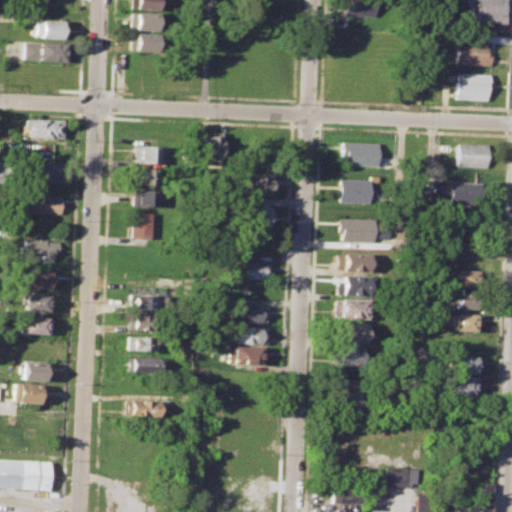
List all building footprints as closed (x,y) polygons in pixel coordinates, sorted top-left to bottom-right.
[(127,0),(155,0),(155,8),(127,7),(127,0)] [(343,0),(371,0),(371,15),(342,13),(343,0)] [(460,0),(499,0),(499,22),(460,21),(460,0)] [(128,10),(155,12),(154,30),(127,28),(128,10)] [(33,19),(63,21),(62,38),(33,36),(33,19)] [(127,32),(155,33),(155,50),(126,49),(127,32)] [(454,40),(484,41),(484,50),(488,50),(488,64),(453,63),(454,40)] [(19,41),(62,44),(61,61),(19,59),(19,41)] [(453,72),(486,73),(485,101),(452,99),(453,72)] [(22,117),(60,119),(59,137),(26,136),(27,127),(22,127),(22,117)] [(200,130),(220,131),(219,161),(200,160),(200,130)] [(338,142),(373,142),(372,166),(342,165),(343,156),(338,156),(338,142)] [(454,143),(485,144),(484,167),(453,166),(454,143)] [(132,145),(158,146),(157,164),(131,162),(132,145)] [(23,161),(57,163),(56,181),(22,179),(23,161)] [(130,167),(156,168),(155,184),(129,183),(130,167)] [(240,175),(272,176),(271,194),(240,192),(240,175)] [(337,177),(367,178),(367,202),(336,201),(337,177)] [(446,181),(478,182),(478,205),(446,204),(446,181)] [(18,189),(47,190),(46,196),(56,197),(55,212),(17,210),(18,189)] [(129,189),(155,190),(154,206),(128,204),(129,189)] [(236,203),(265,204),(265,213),(270,213),(270,220),(264,220),(264,224),(236,223),(236,203)] [(127,211),(147,212),(146,237),(126,237),(127,211)] [(335,217),(371,218),(371,241),(339,241),(339,233),(335,232),(335,217)] [(236,228),(264,230),(263,244),(235,242),(236,228)] [(19,239),(55,241),(54,252),(48,251),(48,261),(18,259),(19,239)] [(335,251),(368,253),(367,271),(334,270),(335,251)] [(235,259),(267,261),(266,280),(227,279),(228,263),(235,263),(235,259)] [(20,269),(48,271),(48,288),(19,287),(20,269)] [(453,269),(476,270),(475,286),(452,285),(453,269)] [(335,280),(340,280),(340,275),(367,275),(366,296),(334,295),(335,280)] [(453,291),(480,292),(480,308),(452,307),(453,291)] [(15,293),(48,294),(47,310),(15,309),(15,293)] [(127,293),(163,295),(163,309),(126,308),(127,293)] [(332,298),(366,300),(366,318),(332,317),(332,298)] [(232,304),(264,306),(263,323),(232,321),(232,304)] [(451,313),(477,314),(477,332),(451,331),(451,313)] [(126,314),(161,315),(160,331),(126,330),(126,314)] [(14,316),(47,317),(47,334),(13,332),(14,316)] [(333,322),(365,324),(364,341),(332,340),(333,322)] [(229,326),(264,327),(264,344),(228,342),(229,326)] [(124,336),(159,337),(158,351),(124,350),(124,336)] [(333,350),(346,350),(346,345),(357,346),(357,350),(364,351),(363,364),(332,362),(333,350)] [(227,346),(263,347),(262,364),(226,363),(227,346)] [(450,354),(476,355),(475,373),(450,372),(450,354)] [(124,356),(163,358),(162,372),(123,371),(124,356)] [(13,361),(44,363),(43,380),(12,378),(13,361)] [(446,375),(476,376),(476,397),(445,396),(446,375)] [(5,382),(39,385),(38,395),(34,394),(33,402),(4,400),(5,382)] [(336,393),(361,394),(360,407),(335,406),(336,393)] [(123,399),(161,401),(161,417),(122,415),(123,399)] [(249,437),(276,438),(276,454),(248,453),(249,437)] [(245,511),(248,456),(276,457),(274,511),(245,511)] [(0,457),(46,460),(45,489),(0,486),(0,457)] [(381,464),(413,466),(412,482),(406,482),(406,485),(380,484),(381,464)] [(329,481),(355,483),(354,502),(327,501),(329,481)] [(487,511),(489,483),(475,483),(475,502),(433,500),(432,511),(487,511)] [(410,511),(411,492),(430,493),(429,511),(410,511)]
